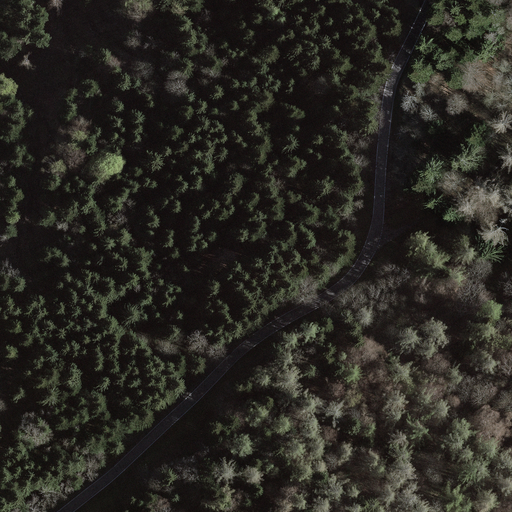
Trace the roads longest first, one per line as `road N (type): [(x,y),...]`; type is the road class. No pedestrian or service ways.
road 1 (tertiary): [(64,511),(258,337),(323,298),(363,260),(375,237),(391,87),(430,0)]
road 2 (track): [(375,237),(412,230),(511,155)]
